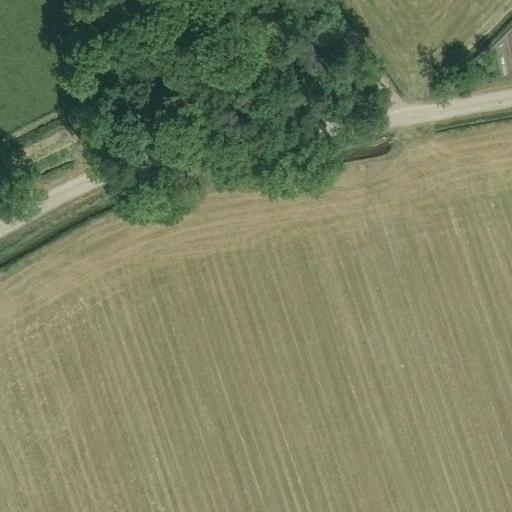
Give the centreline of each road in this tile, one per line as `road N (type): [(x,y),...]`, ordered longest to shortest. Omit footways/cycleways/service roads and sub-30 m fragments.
road 1 (unclassified): [(0,230),(152,161),(511,98)]
road 2 (track): [(224,0),(127,168)]
road 3 (track): [(399,117),(319,0)]
